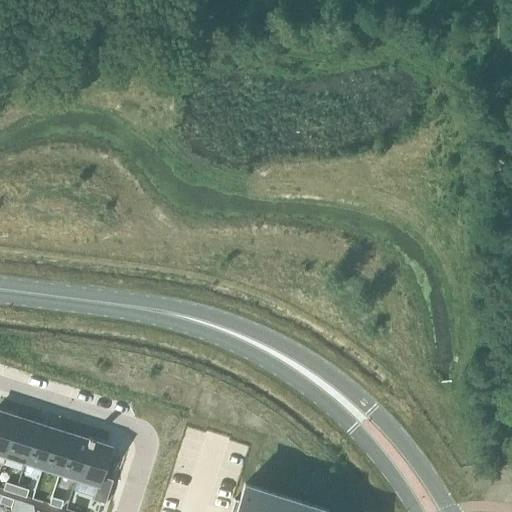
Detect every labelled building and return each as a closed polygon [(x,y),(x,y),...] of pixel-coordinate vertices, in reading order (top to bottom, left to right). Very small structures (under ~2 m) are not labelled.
[(0,463),(2,464),(6,453),(5,452),(16,418),(17,418),(17,416),(16,416),(0,410),(0,463)] [(16,418),(5,452),(6,453),(25,459),(36,425),(17,418),(16,418)] [(25,459),(23,463),(41,469),(53,430),(36,425),(25,459)] [(53,430),(41,469),(59,475),(60,470),(71,435),(53,430)] [(71,435),(60,470),(76,475),(77,475),(88,441),(87,441),(71,435)] [(76,475),(75,477),(97,484),(93,499),(105,503),(112,479),(100,475),(110,445),(92,439),(92,438),(89,437),(88,436),(87,441),(88,441),(77,475),(76,475)] [(5,482),(3,489),(14,493),(17,485),(5,482)] [(327,511),(328,510),(244,483),(234,511),(327,511)] [(17,485),(14,493),(26,497),(28,489),(17,485)] [(2,495),(0,500),(0,503),(11,507),(13,499),(2,495)] [(51,496),(49,504),(61,508),(63,500),(51,496)] [(13,499),(11,507),(11,511),(23,511),(22,502),(13,499)]
